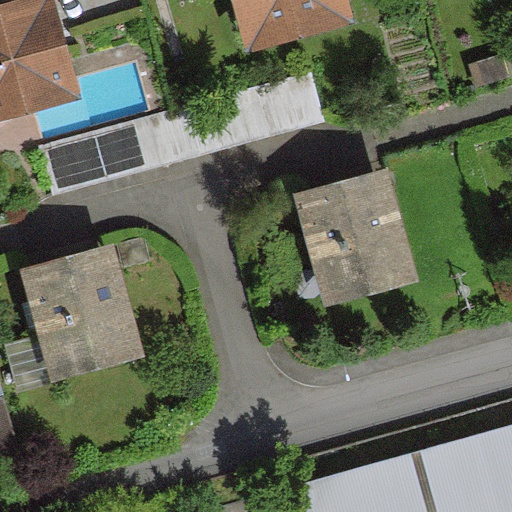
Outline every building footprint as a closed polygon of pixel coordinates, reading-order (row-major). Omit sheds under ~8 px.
[(60,0),(40,0),(0,11),(0,123),(88,99),(60,0)] [(366,0),(249,0),(262,47),(371,17),(366,0)] [(39,147),(53,198),(325,125),(311,74),(39,147)] [(336,304),(426,279),(396,172),(305,197),(336,304)] [(121,246),(30,271),(60,379),(150,355),(121,246)] [(511,511),(511,431),(296,495),(301,511),(511,511)]
